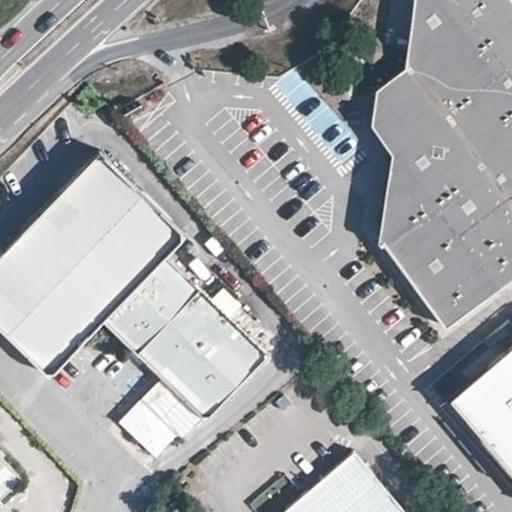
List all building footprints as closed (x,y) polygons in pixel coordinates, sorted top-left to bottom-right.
[(511,0),(410,0),(403,61),(373,81),(370,101),(366,122),(387,152),(376,238),(445,323),(511,268),(511,0)] [(99,149),(0,250),(0,324),(50,372),(105,316),(166,374),(206,412),(210,415),(271,351),(166,250),(185,230),(99,149)] [(511,332),(449,388),(511,460),(511,332)] [(206,412),(166,374),(146,396),(186,434),(206,412)] [(280,511),(408,511),(356,449),(280,511)] [(0,490),(20,472),(0,450),(0,490)]
